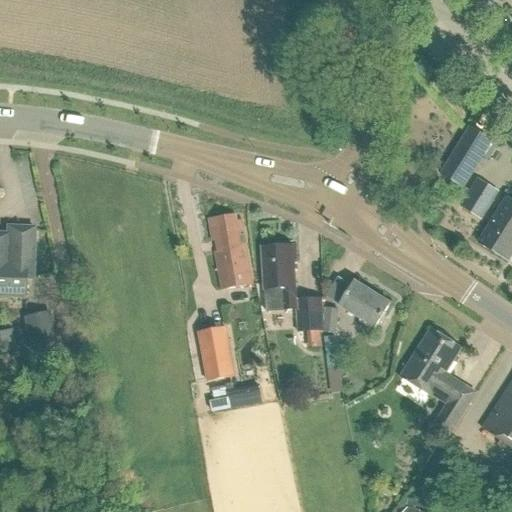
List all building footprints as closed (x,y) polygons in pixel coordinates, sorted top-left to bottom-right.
[(462,189),(490,142),(468,129),(440,175),(462,189)] [(26,164),(17,165),(19,187),(29,186),(26,164)] [(477,183),(462,208),(481,220),(497,196),(477,183)] [(511,203),(505,199),(478,244),(508,263),(511,255),(511,203)] [(236,223),(235,217),(207,222),(211,242),(217,241),(220,252),(214,253),(220,291),(253,285),(241,222),(236,223)] [(34,282),(36,229),(7,228),(7,235),(0,234),(0,296),(7,297),(26,297),(26,282),(34,282)] [(262,249),(266,313),(298,311),(299,333),(324,332),(322,300),(297,302),(294,261),(297,261),(297,247),(293,244),(279,245),(280,248),(262,249)] [(375,329),(390,305),(355,283),(340,307),(375,329)] [(325,335),(338,335),(339,311),(326,310),(325,335)] [(32,355),(60,349),(52,313),(24,319),(32,355)] [(208,385),(237,379),(228,329),(200,334),(208,385)] [(449,436),(476,394),(446,374),(461,349),(431,330),(401,378),(431,397),(432,395),(447,405),(434,426),(449,436)] [(0,356),(18,353),(13,331),(0,334),(0,356)] [(343,381),(341,345),(325,346),(326,382),(343,381)] [(511,449),(511,384),(482,430),(511,449)] [(226,395),(209,397),(212,420),(264,413),(262,398),(227,403),(226,395)]
